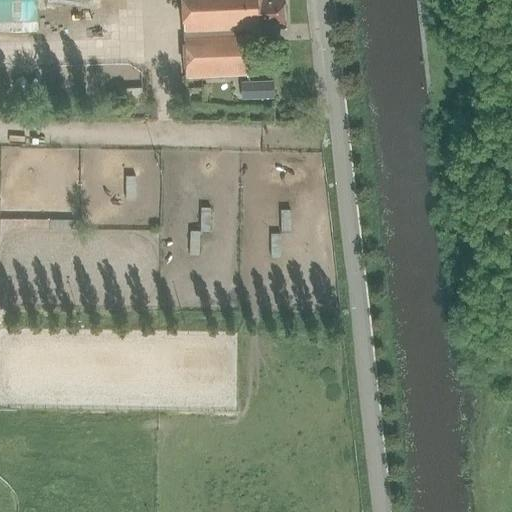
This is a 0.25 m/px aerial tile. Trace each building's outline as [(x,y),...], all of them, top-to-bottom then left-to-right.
[(0,0),(0,20),(44,20),(43,0),(0,0)] [(180,0),(184,78),(249,75),(247,31),(259,31),(258,27),(284,26),(282,0),(180,0)] [(108,84),(107,66),(79,67),(80,86),(108,84)] [(272,81),(249,81),(241,81),(241,98),(272,98),(272,81)] [(296,228),(296,207),(287,207),(286,228),(296,228)] [(5,217),(5,227),(68,227),(68,217),(5,217)] [(194,252),(205,253),(207,229),(197,228),(194,252)] [(277,232),(278,255),(287,254),(286,231),(277,232)]
